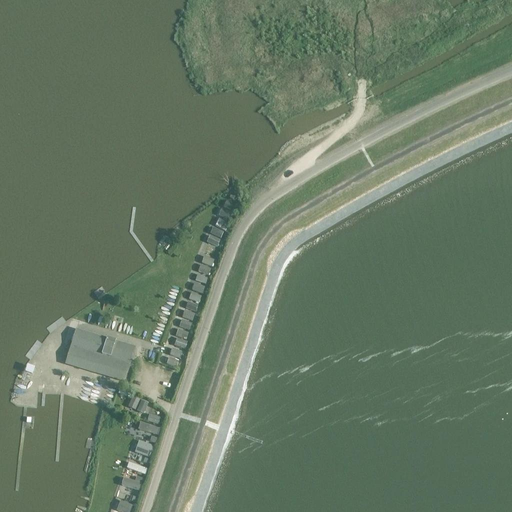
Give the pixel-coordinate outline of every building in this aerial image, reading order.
[(233,213),(236,207),(227,203),(224,209),(233,213)] [(229,221),(232,215),(222,211),(219,217),(229,221)] [(226,232),(229,225),(219,220),(216,227),(226,232)] [(221,240),(224,234),(214,230),(211,236),(221,240)] [(217,248),(220,242),(210,238),(207,244),(217,248)] [(216,259),(219,251),(209,247),(206,254),(216,259)] [(212,268),(215,262),(204,258),(202,265),(212,268)] [(209,277),(211,270),(201,267),(199,274),(209,277)] [(206,286),(208,280),(198,276),(196,282),(206,286)] [(203,296),(205,289),(194,285),(192,292),(203,296)] [(200,305),(202,298),(192,294),(189,301),(200,305)] [(197,313),(199,308),(188,304),(186,310),(197,313)] [(193,322),(195,316),(185,313),(183,319),(193,322)] [(190,332),(192,325),(182,322),(180,329),(190,332)] [(132,366),(137,350),(118,344),(108,341),(78,330),(72,347),(66,365),(126,384),(132,366)] [(187,341),(189,335),(179,332),(176,338),(187,341)] [(185,351),(188,343),(177,340),(175,347),(185,351)] [(180,360),(182,354),(173,351),(171,357),(180,360)] [(177,370),(180,362),(170,359),(167,366),(177,370)] [(136,412),(141,401),(135,398),(130,409),(136,412)] [(145,416),(150,405),(144,402),(138,413),(145,416)] [(159,426),(161,419),(151,416),(149,423),(159,426)] [(158,436),(160,430),(142,424),(140,431),(158,436)] [(155,447),(141,443),(137,454),(151,459),(155,447)] [(148,470),(130,464),(128,470),(146,476),(148,470)] [(141,493),(143,485),(124,480),(122,487),(141,493)] [(132,511),(134,508),(122,503),(118,511),(132,511)]
